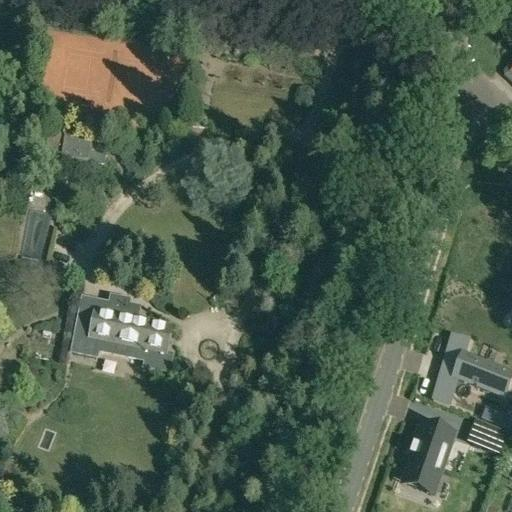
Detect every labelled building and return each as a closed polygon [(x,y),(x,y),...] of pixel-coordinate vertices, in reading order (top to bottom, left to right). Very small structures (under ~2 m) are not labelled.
[(503,78),(511,86),(511,64),(503,73),(503,78)] [(44,161),(105,169),(106,143),(47,136),(44,161)] [(97,359),(98,353),(147,363),(146,369),(169,374),(172,358),(164,356),(169,329),(137,323),(140,309),(129,306),(129,303),(111,300),(108,317),(97,315),(94,330),(78,327),(73,355),(97,359)] [(451,339),(435,395),(451,399),(456,381),(504,400),(511,378),(511,376),(463,358),(467,343),(451,339)] [(434,400),(433,403),(448,410),(450,404),(434,400)] [(481,424),(492,428),(496,416),(485,412),(481,424)] [(404,481),(436,492),(454,440),(421,429),(404,481)]
